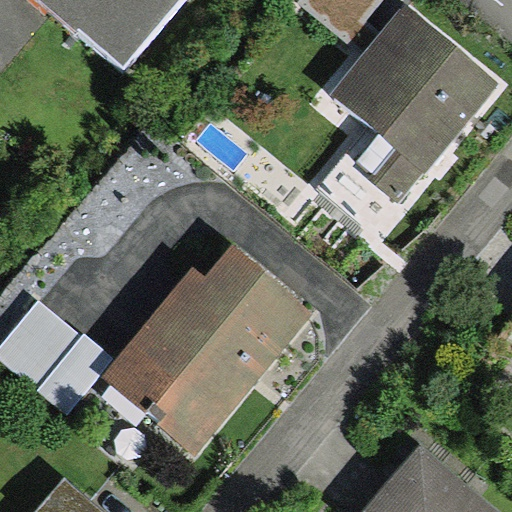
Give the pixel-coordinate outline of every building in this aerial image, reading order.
[(38,0),(79,35),(83,30),(125,66),(181,0),(38,0)] [(303,0),(300,4),(365,56),(383,33),(368,21),(384,0),(303,0)] [(379,233),(497,83),(402,9),(383,33),(365,56),(331,99),(368,129),(321,188),(379,233)] [(194,453),(313,317),(235,248),(205,282),(191,270),(102,372),(194,453)] [(114,359),(39,299),(0,348),(0,365),(67,419),(114,359)] [(493,511),(417,448),(362,511),(493,511)] [(36,511),(103,511),(64,479),(36,511)]
